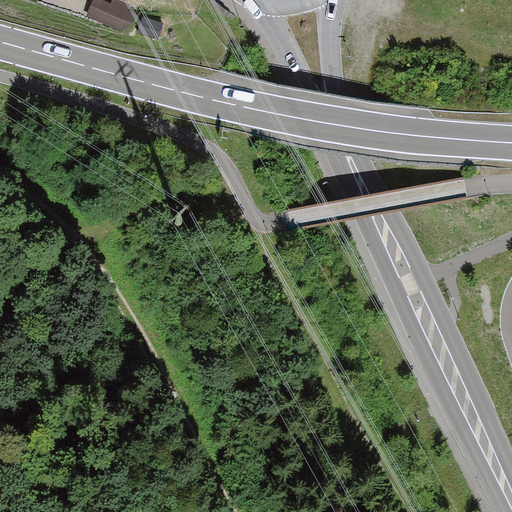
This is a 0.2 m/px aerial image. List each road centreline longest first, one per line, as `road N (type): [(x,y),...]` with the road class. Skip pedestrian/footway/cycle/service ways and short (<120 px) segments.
road 1 (primary): [(0,42),(254,108),(511,143)]
road 2 (track): [(77,243),(139,209),(184,204),(228,223),(268,269),(405,511)]
road 3 (track): [(230,511),(157,369),(77,243),(0,178)]
road 4 (secondary): [(331,112),(423,315)]
road 5 (secondary): [(511,505),(423,315)]
road 6 (secondary): [(265,0),(331,112)]
